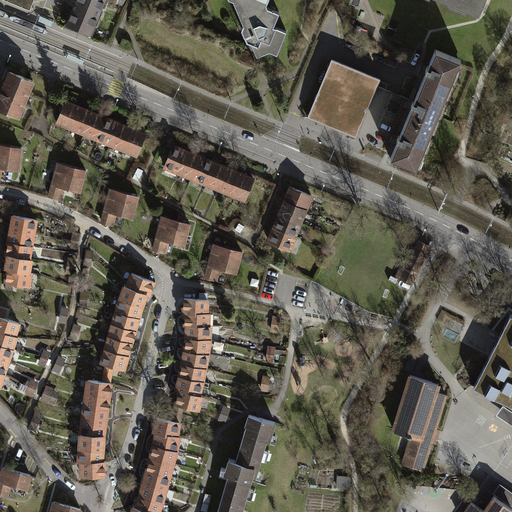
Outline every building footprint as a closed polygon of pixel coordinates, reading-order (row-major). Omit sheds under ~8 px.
[(5,0),(28,9),(31,0),(5,0)] [(88,34),(101,0),(74,0),(64,24),(88,34)] [(234,0),(238,2),(244,16),(239,27),(245,41),(256,46),(260,53),(267,50),(275,53),(284,31),(271,25),(277,12),(265,7),(264,3),(265,0),(234,0)] [(440,0),(440,1),(477,16),(483,0),(440,0)] [(433,48),(388,157),(414,168),(459,59),(433,48)] [(330,58),(306,117),(354,137),(378,78),(330,58)] [(0,109),(16,116),(31,80),(8,71),(0,89),(0,109)] [(63,100),(55,122),(68,127),(76,106),(63,100)] [(76,106),(68,127),(81,132),(90,111),(76,106)] [(90,111),(81,132),(95,138),(103,116),(90,111)] [(103,116),(95,138),(108,143),(116,122),(103,116)] [(116,122),(108,143),(121,148),(130,127),(116,122)] [(130,127),(121,148),(135,153),(143,132),(130,127)] [(0,167),(16,169),(17,155),(16,155),(17,147),(0,144),(0,167)] [(185,150),(171,144),(162,166),(176,171),(185,150)] [(198,156),(185,150),(176,171),(189,177),(198,156)] [(211,161),(198,156),(189,177),(202,183),(211,161)] [(225,167),(211,161),(202,183),(216,188),(225,167)] [(54,170),(47,196),(55,198),(58,186),(77,191),(81,177),(79,177),(81,169),(58,163),(56,170),(54,170)] [(238,172),(225,167),(216,188),(229,194),(238,172)] [(251,178),(238,172),(229,194),(242,199),(251,178)] [(288,186),(283,200),(304,208),(309,195),(288,186)] [(106,196),(100,222),(107,223),(110,212),(130,217),(134,203),(132,203),(134,195),(110,189),(108,197),(106,196)] [(283,200),(277,213),(298,222),(304,208),(283,200)] [(277,213),(272,226),(293,235),(298,222),(277,213)] [(34,219),(11,215),(8,228),(32,232),(34,219)] [(158,223),(152,249),(159,251),(162,239),(182,244),(185,230),(184,230),(186,222),(162,216),(160,224),(158,223)] [(272,226),(266,240),(287,249),(293,235),(272,226)] [(32,232),(8,228),(6,241),(29,245),(32,232)] [(74,231),(72,248),(80,248),(81,232),(74,231)] [(394,276),(409,283),(427,245),(417,240),(405,265),(400,263),(394,276)] [(29,245),(6,241),(4,254),(6,254),(27,258),(29,245)] [(210,251),(203,277),(211,279),(214,267),(234,272),(237,258),(236,258),(238,250),(214,244),(212,252),(210,251)] [(27,258),(6,254),(3,267),(6,268),(27,272),(29,259),(27,258)] [(27,272),(6,268),(3,281),(26,285),(29,272),(27,272)] [(152,281),(130,273),(126,286),(145,293),(147,294),(152,281)] [(123,285),(118,298),(141,305),(145,293),(126,286),(123,285)] [(122,368),(141,305),(118,298),(99,361),(122,368)] [(181,298),(181,312),(183,312),(205,312),(205,298),(181,298)] [(183,312),(183,325),(185,325),(207,326),(207,312),(205,312),(183,312)] [(511,314),(492,350),(511,360),(511,314)] [(0,330),(12,335),(17,322),(0,316),(0,330)] [(302,330),(319,335),(323,324),(306,318),(302,330)] [(207,326),(185,325),(183,350),(180,364),(174,389),(177,390),(197,393),(200,381),(203,368),(206,353),(208,339),(209,326),(207,326)] [(0,344),(10,348),(15,335),(12,335),(0,330),(0,344)] [(0,358),(6,361),(10,348),(0,344),(0,358)] [(276,361),(276,346),(269,346),(268,360),(276,361)] [(511,405),(511,360),(492,350),(474,387),(511,405)] [(411,436),(403,463),(423,469),(446,395),(436,392),(438,384),(410,375),(393,429),(408,434),(408,435),(411,436)] [(31,378),(27,394),(35,396),(39,380),(31,378)] [(109,382),(86,379),(85,393),(83,393),(78,433),(76,461),(80,461),(79,474),(103,474),(104,460),(101,460),(103,435),(109,382)] [(58,402),(60,389),(46,387),(44,400),(58,402)] [(174,402),(196,409),(200,394),(197,393),(177,390),(174,402)] [(511,410),(502,404),(496,414),(511,424),(511,410)] [(32,428),(38,430),(42,416),(36,414),(32,428)] [(235,511),(236,509),(239,510),(251,471),(254,472),(265,434),(269,435),(273,421),(247,414),(244,424),(247,425),(237,461),(227,458),(224,468),(220,467),(218,472),(229,475),(218,511),(235,511)] [(177,422),(155,417),(151,431),(154,432),(151,443),(152,443),(138,494),(136,494),(133,506),(130,505),(128,511),(155,511),(159,500),(161,500),(175,449),(173,448),(177,435),(174,434),(177,422)] [(2,467),(0,472),(0,493),(2,494),(5,482),(25,488),(28,474),(2,467)] [(511,511),(511,491),(500,483),(493,493),(511,506),(511,511)] [(508,511),(511,507),(494,495),(484,510),(471,502),(463,511),(508,511)] [(52,501),(48,511),(77,511),(79,509),(52,501)]
